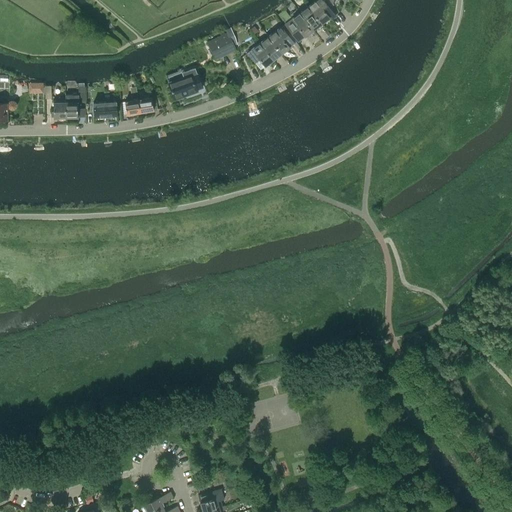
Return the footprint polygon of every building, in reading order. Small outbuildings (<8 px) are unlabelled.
[(309,6),(322,23),(330,17),(325,11),(329,7),(323,0),(317,0),(317,1),(320,5),(313,10),(309,6)] [(309,6),(301,12),(314,29),(322,23),(309,6)] [(314,29),(301,12),(293,18),(293,19),(286,24),(299,41),(294,34),(301,30),(305,36),(314,29)] [(269,36),(273,41),(282,53),(290,47),(289,46),(294,42),(290,37),(282,27),(269,36)] [(210,42),(218,58),(235,50),(228,37),(233,35),(231,29),(225,31),(227,34),(210,42)] [(269,36),(262,42),(275,59),(282,53),(273,41),(269,36)] [(275,59),(262,42),(261,43),(264,47),(256,53),(253,49),(248,53),(256,63),(261,59),(266,66),(275,59)] [(196,89),(202,87),(193,62),(179,67),(181,73),(166,78),(174,100),(197,92),(196,89)] [(78,118),(78,117),(80,117),(80,113),(78,113),(78,104),(85,104),(85,86),(79,86),(79,94),(66,95),(67,118),(78,118)] [(141,112),(137,91),(131,92),(133,101),(125,102),(127,114),(141,112)] [(137,91),(141,112),(154,110),(152,98),(139,100),(137,91)] [(67,118),(66,95),(65,95),(65,100),(54,100),(54,118),(67,118)] [(0,120),(8,121),(8,108),(9,109),(12,110),(15,109),(17,106),(16,103),(15,101),(12,100),(9,101),(7,103),(7,104),(0,103),(0,120)] [(105,103),(106,117),(117,116),(116,102),(105,103)] [(106,117),(105,103),(93,103),(94,118),(106,117)] [(231,478),(224,480),(226,485),(229,486),(233,485),(233,482),(231,478)] [(198,495),(203,511),(222,507),(222,506),(220,500),(224,499),(221,489),(198,495)] [(170,491),(164,494),(143,504),(146,511),(152,511),(163,507),(161,502),(173,497),(170,491)]
